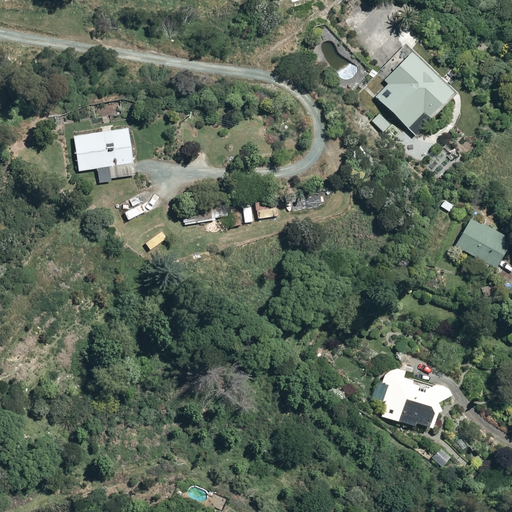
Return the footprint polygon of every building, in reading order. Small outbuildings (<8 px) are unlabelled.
[(387,83),(374,97),(413,135),(453,94),(407,49),(381,77),(387,83)] [(390,128),(377,114),(369,122),(382,136),(390,128)] [(127,127),(73,135),(78,172),(96,169),(98,181),(134,175),(127,127)] [(321,201),(320,192),(301,195),(302,203),(321,201)] [(441,198),(435,207),(446,214),(452,205),(441,198)] [(275,214),(273,202),(262,204),(261,199),(252,201),(254,218),(275,214)] [(238,225),(236,203),(227,203),(228,226),(238,225)] [(250,221),(249,206),(240,207),(242,222),(250,221)] [(468,218),(454,245),(492,266),(507,238),(468,218)] [(391,374),(381,417),(433,428),(442,385),(391,374)]
